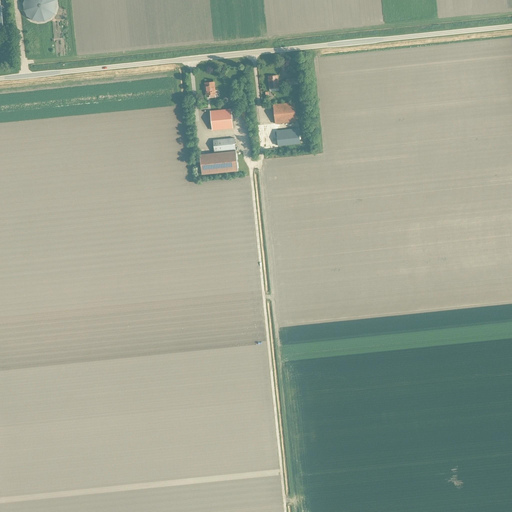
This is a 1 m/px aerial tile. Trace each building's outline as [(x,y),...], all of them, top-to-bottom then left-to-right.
[(269,89),(278,88),(277,76),(268,76),(269,89)] [(206,95),(215,94),(214,82),(204,83),(206,95)] [(275,124),(296,122),(294,102),(273,105),(275,124)] [(212,130),(232,128),(230,109),(210,111),(212,130)] [(277,146),(300,143),(299,131),(276,134),(277,146)] [(234,138),(213,140),(214,153),(235,151),(234,138)] [(237,171),(235,151),(214,153),(199,154),(201,175),(237,171)]
